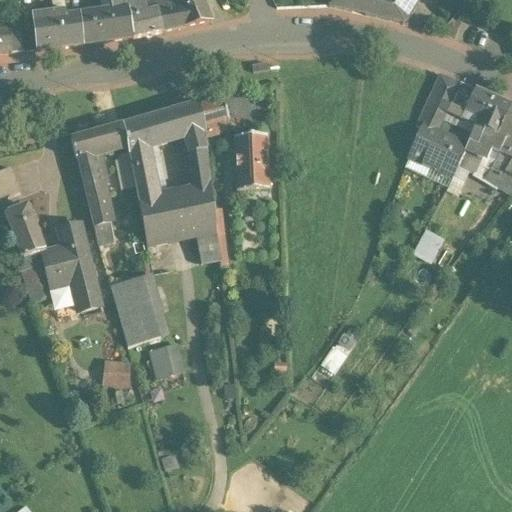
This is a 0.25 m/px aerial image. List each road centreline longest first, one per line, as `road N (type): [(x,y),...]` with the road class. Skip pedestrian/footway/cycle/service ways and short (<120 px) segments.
road 1 (residential): [(258,31),(345,29),(511,92)]
road 2 (track): [(213,511),(221,478),(182,272)]
road 3 (residential): [(179,49),(153,47),(82,65),(65,79)]
road 4 (residential): [(65,79),(147,67),(179,49)]
